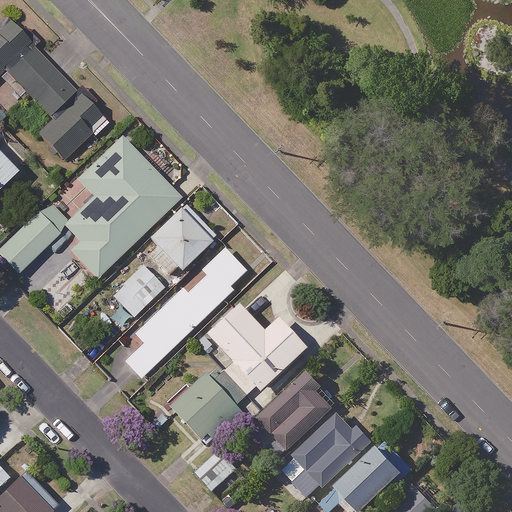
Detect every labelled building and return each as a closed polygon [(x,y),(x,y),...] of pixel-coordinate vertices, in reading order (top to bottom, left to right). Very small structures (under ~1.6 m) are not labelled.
[(35,44),(10,17),(0,25),(0,74),(5,70),(53,122),(38,135),(62,161),(92,133),(95,136),(108,124),(79,93),(76,95),(32,47),(35,44)] [(0,188),(27,162),(0,133),(0,188)] [(93,198),(68,222),(63,227),(78,242),(68,251),(96,280),(180,199),(122,138),(77,181),(93,198)] [(216,236),(184,204),(149,239),(157,247),(147,256),(171,281),(216,236)] [(0,257),(17,276),(63,232),(42,210),(0,250),(0,257)] [(246,272),(223,248),(198,273),(203,278),(188,292),(183,287),(134,334),(143,344),(124,362),(140,379),(232,292),(229,288),(246,272)] [(165,287),(144,265),(112,296),(133,318),(165,287)] [(261,333),(235,306),(204,335),(228,361),(208,380),(202,374),(168,407),(200,440),(206,434),(215,443),(242,417),(232,407),(250,390),(255,395),(301,351),(273,322),(261,333)] [(336,407),(303,374),(258,419),(290,452),(336,407)] [(368,442),(338,412),(279,471),(309,501),(368,442)] [(363,511),(407,469),(379,441),(318,502),(328,511),(337,511),(347,502),(357,511),(363,511)] [(238,469),(221,450),(197,472),(214,491),(238,469)] [(0,485),(9,476),(0,466),(0,485)] [(49,511),(54,508),(22,477),(0,499),(0,511),(49,511)] [(384,511),(438,511),(440,510),(414,483),(384,511)]
